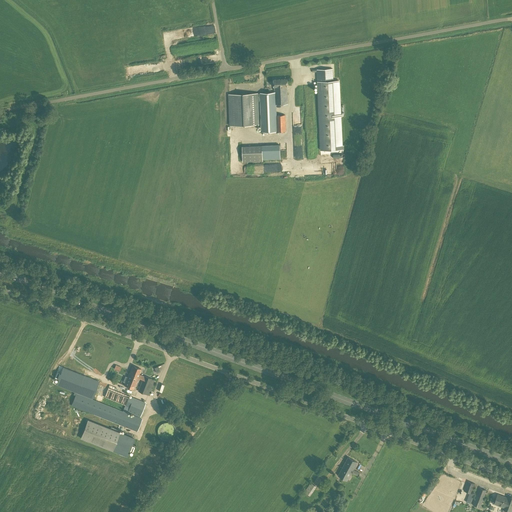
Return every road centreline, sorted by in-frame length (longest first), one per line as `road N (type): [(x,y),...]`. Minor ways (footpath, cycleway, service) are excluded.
road 1 (primary): [(511,462),(0,272)]
road 2 (unclassified): [(511,479),(0,290)]
road 3 (unclassified): [(225,69),(511,18)]
road 4 (unclassified): [(225,69),(0,110)]
road 5 (track): [(134,511),(235,377)]
